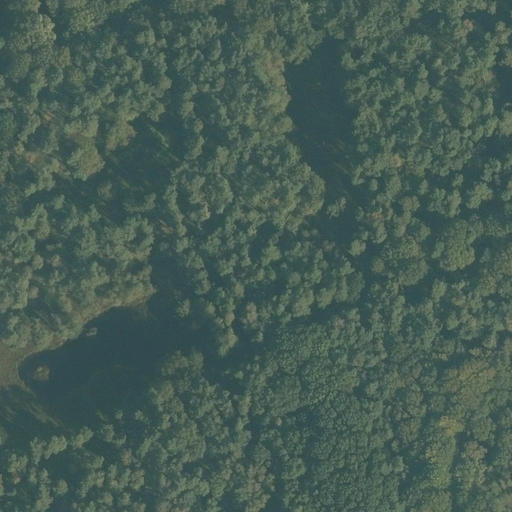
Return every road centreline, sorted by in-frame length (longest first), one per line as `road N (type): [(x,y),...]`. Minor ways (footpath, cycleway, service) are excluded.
road 1 (track): [(511,204),(317,323),(0,461)]
road 2 (unclassified): [(0,73),(196,0)]
